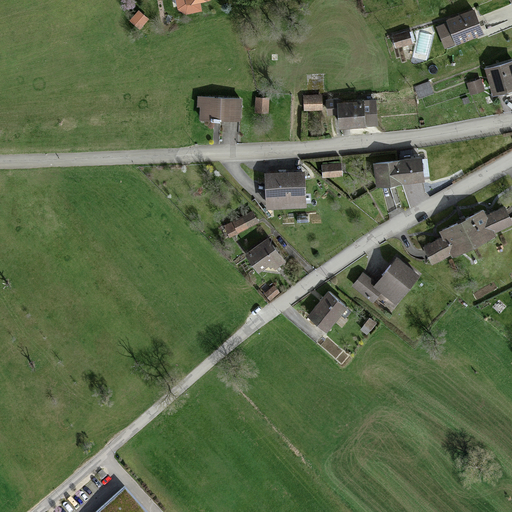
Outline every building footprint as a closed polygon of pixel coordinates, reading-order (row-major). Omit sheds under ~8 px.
[(174,0),(177,10),(185,14),(202,11),(200,3),(211,1),(210,0),(174,0)] [(129,23),(139,31),(148,19),(138,11),(129,23)] [(471,11),(445,21),(454,44),(480,34),(471,11)] [(392,37),(394,46),(411,42),(408,33),(392,37)] [(511,63),(511,61),(485,69),(493,95),(511,89),(511,63)] [(323,78),(306,76),(305,90),(322,91),(323,78)] [(480,81),(467,84),(470,95),(483,92),(480,81)] [(427,83),(414,87),(417,97),(430,93),(427,83)] [(255,97),(254,113),(268,114),(269,98),(255,97)] [(321,99),(303,97),(302,111),(320,112),(321,99)] [(239,101),(198,98),(197,117),(238,119),(239,101)] [(360,107),(338,106),(337,125),(359,126),(360,107)] [(419,160),(374,164),(377,185),(421,180),(419,160)] [(342,164),(321,166),(322,179),(344,177),(342,164)] [(311,169),(265,171),(266,211),(312,210),(311,169)] [(258,184),(250,172),(240,178),(248,191),(258,184)] [(481,212),(439,232),(443,240),(423,250),(431,265),(511,225),(503,208),(484,217),(481,212)] [(250,212),(224,227),(230,237),(235,234),(240,243),(254,235),(249,226),(255,223),(250,212)] [(264,241),(244,255),(256,271),(267,263),(272,270),(281,263),(264,241)] [(372,283),(395,301),(417,275),(395,257),(372,283)] [(358,274),(351,286),(363,293),(370,282),(358,274)] [(276,292),(272,287),(263,294),(267,299),(276,292)] [(323,295),(306,317),(325,332),(342,310),(323,295)] [(367,319),(363,323),(369,328),(373,324),(367,319)] [(134,511),(122,498),(105,511),(134,511)]
